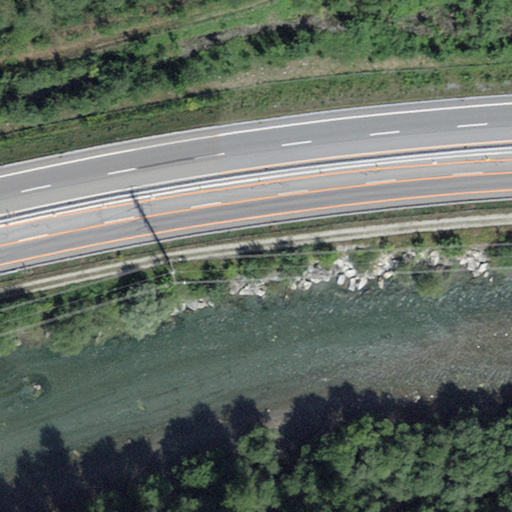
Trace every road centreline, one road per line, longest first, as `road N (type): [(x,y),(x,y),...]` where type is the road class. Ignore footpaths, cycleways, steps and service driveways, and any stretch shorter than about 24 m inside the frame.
road 1 (track): [(0,294),(189,251),(511,221)]
road 2 (motorway): [(511,122),(221,151),(0,196)]
road 3 (motorway): [(0,244),(220,201),(511,170)]
road 4 (track): [(253,0),(0,66)]
